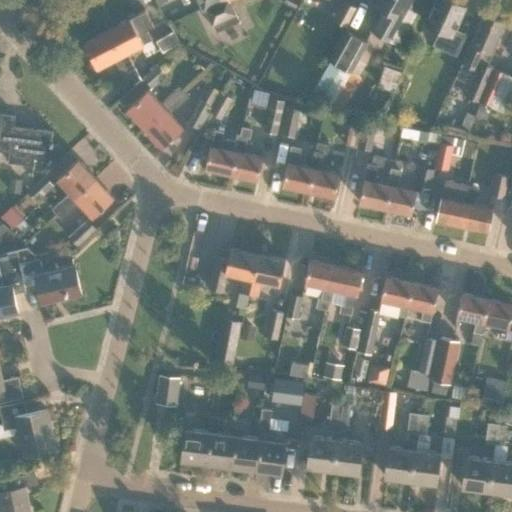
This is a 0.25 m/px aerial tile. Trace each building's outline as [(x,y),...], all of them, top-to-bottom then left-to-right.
[(229,0),(201,0),(205,7),(206,6),(216,28),(238,18),(229,0)] [(357,5),(347,0),(340,0),(332,16),(347,24),(357,5)] [(371,28),(394,41),(400,44),(418,10),(409,6),(411,0),(373,0),(372,1),(383,7),(371,28)] [(465,4),(455,0),(434,0),(425,21),(440,27),(433,43),(456,53),(466,32),(455,27),(465,4)] [(107,28),(132,76),(138,72),(127,50),(152,37),(147,27),(153,24),(146,8),(107,28)] [(470,81),(465,93),(482,100),(497,67),(486,62),(504,21),(483,12),(455,75),(470,81)] [(125,79),(132,76),(107,28),(84,40),(97,66),(114,57),(125,79)] [(367,39),(346,28),(312,91),(343,107),(360,74),(351,69),(367,39)] [(179,41),(173,30),(156,39),(162,51),(179,41)] [(167,72),(157,62),(143,75),(152,85),(167,72)] [(497,67),(482,100),(477,113),(485,117),(491,104),(494,106),(509,72),(497,67)] [(127,106),(144,125),(184,89),(179,83),(160,100),(148,87),(127,106)] [(184,89),(144,125),(162,144),(183,125),(170,111),(189,94),(184,89)] [(233,96),(222,90),(210,110),(221,116),(233,96)] [(284,99),(272,96),(264,129),(277,132),(284,99)] [(211,105),(199,98),(187,119),(199,126),(211,105)] [(300,107),(287,105),(282,132),(295,134),(300,107)] [(2,111),(0,125),(0,147),(9,149),(8,160),(34,163),(35,153),(49,155),(53,128),(13,123),(14,112),(2,111)] [(362,124),(351,121),(346,142),(357,145),(362,124)] [(376,126),(364,123),(358,146),(371,148),(376,126)] [(241,133),(243,124),(242,124),(240,132),(237,131),(235,138),(221,135),(223,129),(214,127),(205,165),(231,171),(237,148),(234,148),(238,132),(241,133)] [(237,148),(231,171),(257,178),(263,155),(244,150),(247,135),(249,136),(252,126),(243,124),(241,133),(238,132),(234,148),(237,148)] [(464,137),(442,132),(435,163),(448,166),(451,150),(461,152),(464,137)] [(314,148),(310,165),(313,165),(308,188),(334,194),(339,171),(320,167),(324,151),(327,152),(329,142),(317,139),(315,148),(314,148)] [(282,182),(308,188),(313,165),(310,165),(297,162),(301,145),(291,143),(282,182)] [(359,199),(385,205),(390,183),(386,182),(373,179),(377,163),(383,164),(385,155),(373,152),(371,160),(368,159),(359,199)] [(57,212),(96,176),(78,157),(57,176),(70,189),(51,207),(57,212)] [(403,159),(395,157),(393,165),(401,167),(403,159)] [(391,165),(386,182),(390,183),(385,205),(411,211),(416,189),(397,184),(401,167),(391,165)] [(430,187),(434,167),(421,165),(417,184),(430,187)] [(508,174),(496,171),(492,192),(503,195),(508,174)] [(29,206),(37,199),(53,183),(45,174),(28,189),(30,192),(23,199),(29,206)] [(22,177),(10,176),(9,188),(21,190),(22,183),(23,177),(22,177)] [(96,176),(57,212),(62,218),(80,201),(93,214),(114,195),(96,176)] [(468,183),(454,180),(444,178),(435,216),(461,222),(467,199),(464,199),(468,183)] [(467,199),(461,222),(487,228),(493,205),(473,201),(476,185),(468,183),(464,199),(467,199)] [(22,216),(12,206),(3,215),(13,225),(22,216)] [(0,234),(9,226),(0,216),(0,234)] [(97,227),(87,217),(68,234),(78,244),(97,227)] [(28,245),(16,247),(25,285),(36,282),(41,302),(82,292),(74,262),(43,269),(40,255),(36,256),(35,252),(28,245)] [(239,289),(249,291),(258,251),(230,245),(228,255),(227,258),(216,255),(209,286),(223,290),(226,278),(228,270),(241,273),(243,274),(241,281),(239,289)] [(25,285),(16,247),(0,251),(0,269),(3,282),(0,283),(0,315),(19,310),(14,291),(25,288),(25,285)] [(249,291),(249,292),(258,294),(262,278),(280,282),(285,258),(258,251),(249,291)] [(331,285),(336,263),(310,257),(305,280),(323,284),(321,296),(318,295),(315,305),(327,307),(329,299),(331,299),(334,286),(331,285)] [(331,285),(334,286),(346,289),(343,300),(341,300),(339,310),(351,312),(353,303),(354,304),(362,269),(336,263),(331,285)] [(407,302),(412,280),(385,274),(380,296),(400,301),(397,312),(406,314),(409,302),(407,302)] [(407,302),(409,302),(423,306),(420,318),(430,320),(438,285),(412,280),(407,302)] [(482,319),(487,296),(461,290),(456,313),(476,318),(471,341),(479,342),(481,330),(482,331),(485,319),(482,319)] [(303,294),(291,291),(286,313),(298,316),(303,294)] [(482,319),(485,319),(499,322),(496,335),(506,337),(511,308),(511,301),(487,296),(482,319)] [(380,309),(369,306),(359,349),(371,352),(380,309)] [(283,310),(271,307),(265,335),(277,337),(283,310)] [(257,324),(244,321),(241,335),(254,338),(257,324)] [(360,327),(347,324),(342,343),(356,346),(360,327)] [(438,338),(426,335),(418,369),(411,367),(407,383),(426,388),(438,338)] [(460,338),(440,335),(431,378),(451,382),(460,338)] [(231,366),(235,345),(225,343),(225,344),(223,355),(216,354),(214,361),(214,363),(231,366)] [(309,362),(292,359),(289,372),(306,375),(309,362)] [(326,361),(324,373),(340,375),(342,364),(326,361)] [(389,365),(372,361),(369,378),(386,381),(389,365)] [(3,377),(0,363),(0,399),(23,395),(18,374),(3,377)] [(180,375),(159,372),(155,400),(176,403),(180,375)] [(264,373),(253,372),(252,384),(263,386),(264,373)] [(273,376),(270,398),(300,402),(303,380),(273,376)] [(502,403),(505,390),(483,386),(481,399),(502,403)] [(396,390),(383,388),(379,426),(392,427),(396,390)] [(316,401),(317,393),(304,391),(303,399),(316,401)] [(27,411),(24,398),(0,403),(0,407),(4,426),(17,423),(18,426),(24,453),(57,445),(52,425),(47,406),(33,409),(30,410),(27,411)] [(339,420),(341,401),(332,400),(329,419),(339,420)] [(341,401),(339,420),(348,421),(351,402),(341,401)] [(261,406),(258,436),(260,436),(256,466),(282,470),(287,429),(269,427),(271,407),(261,406)] [(497,421),(494,441),(503,442),(508,408),(499,407),(497,421)] [(181,457),(206,460),(210,430),(208,429),(193,427),(195,411),(185,410),(182,428),(184,428),(181,457)] [(416,430),(419,411),(410,410),(408,429),(416,430)] [(429,412),(419,411),(416,430),(426,432),(429,412)] [(206,460),(231,463),(235,433),(232,433),(217,431),(220,414),(210,413),(208,429),(210,430),(206,460)] [(456,415),(446,414),(444,435),(454,436),(456,415)] [(260,436),(258,436),(243,434),(245,417),(235,416),(232,433),(235,433),(231,463),(256,466),(260,436)] [(494,441),(497,421),(488,420),(486,440),(494,441)] [(332,467),(336,436),(311,433),(307,464),(332,467)] [(336,436),(332,467),(358,471),(362,440),(336,436)] [(410,477),(414,446),(389,443),(385,474),(410,477)] [(414,446),(410,477),(435,480),(440,450),(414,446)] [(487,487),(492,457),(466,453),(462,484),(487,487)] [(511,459),(492,457),(487,487),(511,490),(511,459)] [(38,482),(35,470),(0,477),(0,503),(1,511),(31,511),(26,485),(38,482)]
